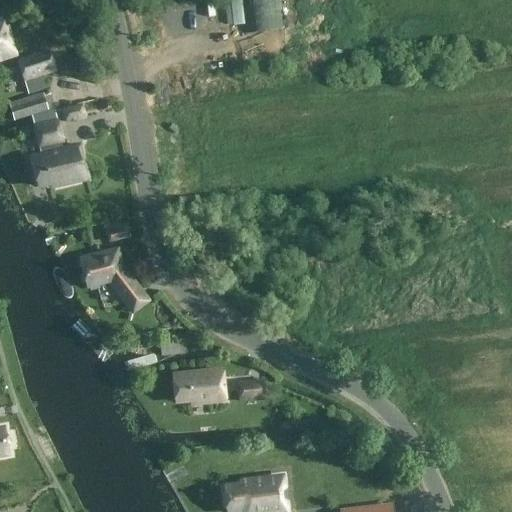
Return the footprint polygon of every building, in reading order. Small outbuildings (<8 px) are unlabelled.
[(233,0),(219,1),(221,30),(237,29),(235,0),(233,0)] [(0,58),(15,54),(4,20),(0,21),(0,58)] [(22,79),(54,70),(48,51),(16,60),(22,79)] [(76,53),(79,74),(93,72),(90,51),(76,53)] [(11,119),(30,114),(45,110),(42,94),(7,103),(11,119)] [(79,104),(60,109),(63,121),(82,116),(79,104)] [(52,108),(45,110),(30,114),(33,126),(32,126),(37,146),(39,153),(29,156),(36,186),(48,183),(49,187),(86,177),(77,144),(59,148),(57,141),(60,140),(52,108)] [(129,236),(125,223),(124,221),(103,227),(102,228),(106,242),(106,243),(128,237),(129,236)] [(116,248),(78,257),(85,286),(107,281),(131,313),(147,301),(120,265),(116,248)] [(180,337),(152,341),(154,358),(183,354),(180,337)] [(221,368),(171,373),(174,403),(189,401),(189,403),(224,400),(221,368)] [(262,380),(237,382),(238,400),(264,398),(262,380)] [(317,428),(316,418),(281,422),(283,432),(317,428)] [(218,502),(278,497),(276,466),(213,470),(218,502)] [(407,511),(405,500),(368,503),(369,511),(407,511)]
